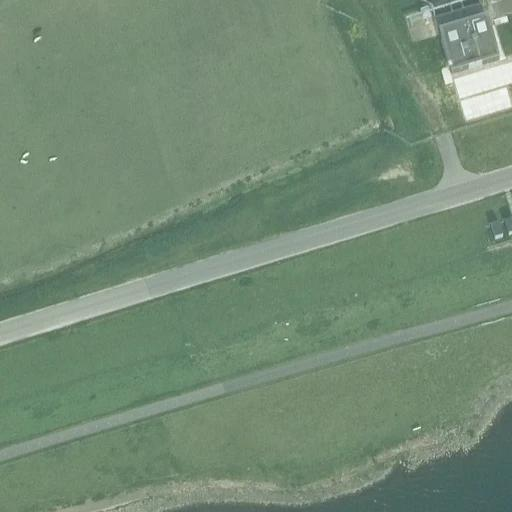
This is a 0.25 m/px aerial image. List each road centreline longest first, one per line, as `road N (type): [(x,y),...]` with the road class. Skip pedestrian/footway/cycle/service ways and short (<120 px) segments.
road 1 (tertiary): [(0,334),(511,179)]
road 2 (track): [(440,136),(423,94),(361,0)]
